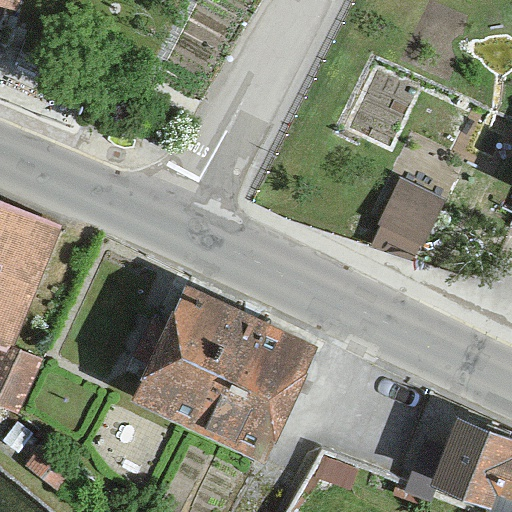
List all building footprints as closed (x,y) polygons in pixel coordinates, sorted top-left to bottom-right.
[(399,180),(377,228),(424,249),(446,201),(399,180)] [(0,347),(3,349),(57,236),(0,209),(0,347)] [(323,356),(191,299),(177,333),(161,326),(146,361),(162,368),(144,409),(275,466),(323,356)] [(39,366),(7,353),(0,369),(0,413),(15,420),(39,366)] [(511,511),(511,451),(462,432),(450,463),(426,453),(411,493),(437,503),(441,492),(493,511),(511,511)] [(361,473),(328,460),(319,484),(352,497),(361,473)]
